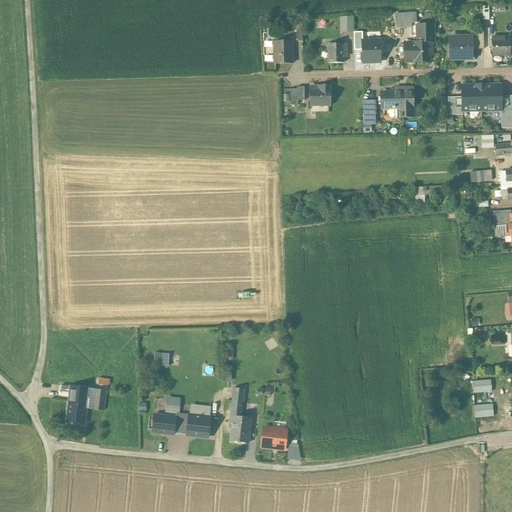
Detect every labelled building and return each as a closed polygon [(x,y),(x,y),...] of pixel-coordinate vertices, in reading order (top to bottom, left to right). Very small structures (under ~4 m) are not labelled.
[(488,10),(488,5),(482,6),(483,19),(493,19),(493,10),(488,10)] [(416,13),(396,14),(397,29),(412,28),(412,23),(417,23),(416,13)] [(353,19),(340,19),(341,32),(354,32),(353,19)] [(434,25),(416,25),(417,43),(405,43),(405,62),(430,62),(430,53),(433,53),(432,43),(434,43),(434,25)] [(354,51),(362,50),(362,41),(363,41),(362,32),(354,33),(354,51)] [(483,33),(470,33),(470,37),(471,48),(472,48),(472,50),(484,50),(483,33)] [(470,37),(450,38),(451,49),(450,49),(450,60),(472,59),(472,50),(472,48),(471,48),(470,37)] [(502,40),(502,37),(492,38),(492,56),(510,55),(510,40),(502,40)] [(362,50),(362,63),(380,63),(380,41),(363,41),(362,41),(362,50)] [(292,42),(274,42),(275,65),(292,64),(292,42)] [(346,45),(328,45),(328,64),(344,63),(343,55),(346,55),(346,45)] [(462,111),(501,111),(501,129),(511,128),(511,110),(501,111),(501,96),(501,85),(484,86),(484,87),(478,87),(478,86),(461,86),(462,97),(462,111)] [(297,88),(297,90),(290,90),(290,106),(298,105),(298,101),(304,101),(304,87),(297,88)] [(330,106),(330,87),(310,87),(311,106),(330,106)] [(413,89),(405,89),(394,89),(394,93),(383,93),(384,109),(392,109),(395,109),(402,108),(402,118),(413,118),(413,108),(414,108),(413,89)] [(511,96),(503,96),(501,96),(501,111),(511,110),(511,96)] [(462,97),(448,98),(448,116),(463,115),(462,111),(462,97)] [(376,100),(362,101),(363,115),(376,115),(376,100)] [(493,136),(482,136),(482,146),(482,148),(493,148),(493,136)] [(511,140),(511,141),(511,144),(503,145),(504,155),(511,154),(511,157),(511,156),(511,140)] [(503,145),(495,145),(496,156),(504,155),(503,145)] [(491,171),(475,172),(476,182),(492,181),(491,171)] [(511,215),(511,216),(511,214),(495,215),(495,227),(496,227),(496,235),(509,234),(511,235),(511,215)] [(169,354),(154,353),(153,364),(168,366),(169,354)] [(490,381),(473,382),(473,393),(491,391),(490,381)] [(245,389),(234,388),(230,416),(239,417),(241,402),(243,403),(245,389)] [(96,390),(88,389),(86,398),(90,399),(88,409),(93,410),(96,390)] [(106,391),(96,390),(93,410),(103,411),(106,391)] [(86,398),(70,396),(67,423),(84,425),(85,409),(88,409),(90,399),(86,398)] [(492,405),(474,406),(475,417),(493,416),(492,405)] [(176,414),(167,413),(167,417),(154,415),(152,433),(161,434),(161,433),(174,434),(176,414)] [(189,416),(176,414),(174,434),(187,436),(189,416)] [(209,418),(189,416),(187,436),(207,438),(209,418)] [(239,417),(230,416),(230,424),(232,424),(230,442),(248,444),(251,418),(239,417)] [(287,431),(263,428),(261,448),(284,450),(287,431)] [(287,443),(286,460),(299,460),(300,444),(287,443)]
